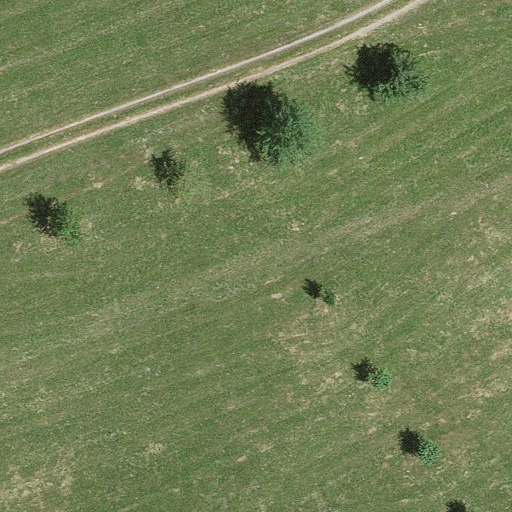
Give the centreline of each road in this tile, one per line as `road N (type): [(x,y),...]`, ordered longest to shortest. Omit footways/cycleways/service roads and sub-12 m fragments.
road 1 (track): [(193,95),(300,54),(404,0)]
road 2 (track): [(0,168),(193,95)]
